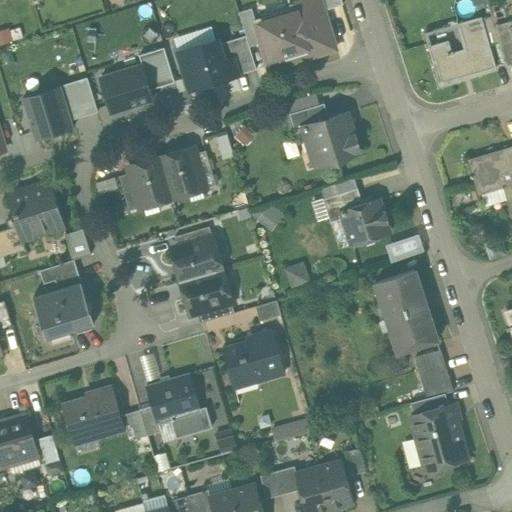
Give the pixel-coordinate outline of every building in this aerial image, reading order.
[(291,7),(256,19),(255,19),(262,42),(270,68),(337,48),(325,9),(321,0),(302,0),(290,4),(291,7)] [(321,0),(325,9),(344,4),(342,0),(321,0)] [(239,11),(247,34),(250,46),(262,42),(255,19),(256,19),(252,8),(239,11)] [(493,14),(479,18),(482,26),(483,25),(489,45),(500,41),(501,41),(495,23),(493,14)] [(511,19),(499,23),(499,22),(495,23),(501,41),(500,41),(507,64),(511,62),(511,19)] [(482,26),(461,32),(465,48),(454,52),(453,50),(452,50),(449,40),(432,45),(429,33),(427,33),(442,83),(495,68),(489,45),(483,25),(482,26)] [(247,34),(220,43),(224,59),(233,56),(239,74),(257,68),(250,46),(247,34)] [(224,59),(220,43),(205,47),(204,43),(179,51),(190,89),(239,74),(233,56),(224,59)] [(140,54),(143,64),(150,89),(151,88),(175,81),(165,46),(140,54)] [(143,64),(101,77),(111,111),(154,98),(151,88),(150,89),(143,64)] [(88,76),(61,85),(72,119),(99,111),(88,76)] [(72,119),(61,85),(23,96),(36,138),(74,127),(72,119)] [(325,102),(290,113),(297,133),(305,131),(305,129),(306,128),(305,126),(308,125),(308,128),(331,121),(325,102)] [(331,121),(308,128),(308,125),(305,126),(306,128),(305,129),(305,131),(311,150),(321,147),(329,158),(334,156),(336,161),(350,157),(349,152),(361,148),(357,134),(353,135),(347,116),(331,121)] [(246,126),(237,135),(248,145),(256,136),(246,126)] [(511,146),(470,159),(480,192),(505,185),(511,209),(511,146)] [(193,147),(161,156),(173,197),(189,192),(187,186),(201,182),(203,188),(205,187),(195,153),(193,147)] [(206,150),(195,153),(205,187),(216,184),(206,150)] [(130,165),(131,172),(142,206),(144,205),(142,199),(156,195),(158,201),(173,197),(161,156),(131,165),(130,165)] [(142,206),(131,172),(120,175),(130,209),(142,206)] [(50,181),(35,186),(33,178),(25,181),(27,188),(9,194),(16,218),(18,225),(23,238),(27,248),(49,241),(46,231),(64,225),(50,181)] [(331,221),(344,217),(341,210),(363,203),(358,187),(324,198),(329,213),(331,221)] [(322,215),(329,213),(324,198),(317,200),(322,215)] [(363,203),(341,210),(344,217),(353,244),(363,241),(368,243),(374,241),(377,236),(390,232),(380,198),(363,203)] [(340,248),(353,244),(344,217),(331,221),(340,248)] [(16,218),(10,220),(13,226),(18,225),(16,218)] [(0,230),(0,256),(27,249),(27,248),(23,238),(18,225),(13,226),(0,230)] [(210,225),(176,235),(179,247),(214,237),(210,225)] [(84,228),(67,233),(70,243),(75,259),(92,253),(84,228)] [(392,255),(418,249),(415,236),(389,241),(392,255)] [(179,247),(173,249),(173,250),(182,280),(223,269),(214,237),(179,247)] [(61,246),(66,261),(75,259),(70,243),(61,246)] [(59,288),(82,281),(75,259),(66,261),(41,269),(45,283),(56,279),(59,288)] [(285,264),(290,284),(310,279),(305,259),(285,264)] [(415,268),(376,281),(399,352),(438,339),(415,268)] [(223,269),(182,280),(191,311),(191,312),(197,310),(232,300),(223,269)] [(59,288),(34,296),(47,338),(51,337),(52,343),(73,336),(72,330),(95,323),(91,310),(94,304),(88,301),(82,281),(59,288)] [(5,299),(0,300),(0,330),(13,326),(5,299)] [(232,300),(197,310),(200,322),(235,312),(232,300)] [(277,300),(256,306),(260,320),(282,314),(277,300)] [(258,338),(223,349),(234,387),(285,372),(273,329),(257,334),(258,338)] [(441,349),(416,355),(417,356),(418,356),(431,395),(429,396),(429,397),(430,397),(446,393),(454,390),(441,349)] [(153,353),(143,356),(148,373),(158,370),(153,353)] [(190,372),(147,384),(153,405),(158,421),(159,421),(159,419),(171,415),(177,436),(213,426),(207,406),(201,407),(190,372)] [(112,385),(95,390),(96,394),(63,404),(74,443),(76,443),(74,438),(96,431),(97,436),(125,428),(112,385)] [(446,393),(430,397),(429,397),(411,402),(414,414),(449,404),(446,393)] [(414,414),(411,415),(426,469),(467,457),(452,403),(449,404),(414,414)] [(153,405),(140,408),(148,434),(162,430),(159,421),(158,421),(153,405)] [(140,408),(127,412),(134,438),(148,434),(140,408)] [(27,412),(0,420),(0,466),(40,455),(27,412)] [(312,417),(273,428),(276,440),(315,429),(312,417)] [(53,434),(40,438),(47,462),(60,458),(53,434)] [(233,434),(217,439),(221,450),(236,446),(233,434)] [(360,447),(347,451),(353,474),(367,470),(360,447)] [(342,459),(319,466),(331,508),(354,502),(342,459)] [(295,465),(274,471),(281,494),(300,488),(296,472),(297,472),(295,465)] [(297,472),(296,472),(300,488),(307,511),(316,511),(331,508),(319,466),(297,472)] [(281,494),(274,471),(261,474),(267,498),(281,494)] [(264,511),(256,483),(233,489),(239,511),(264,511)] [(209,489),(188,495),(192,511),(214,511),(210,496),(211,496),(209,489)] [(211,496),(210,496),(214,511),(239,511),(233,489),(211,496)] [(192,511),(188,495),(175,498),(178,511),(192,511)]
